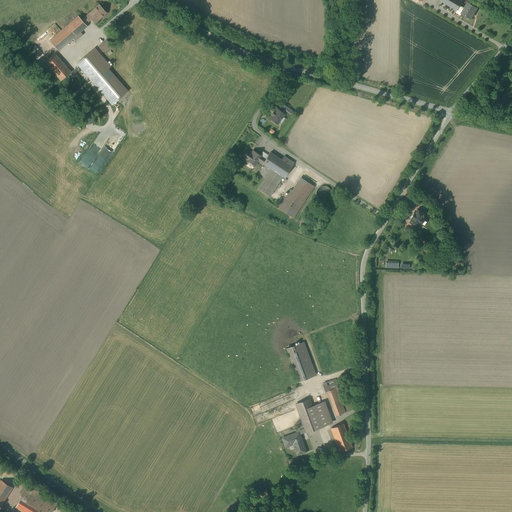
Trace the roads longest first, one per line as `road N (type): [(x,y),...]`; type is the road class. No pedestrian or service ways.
road 1 (unclassified): [(386,219),(362,265),(364,511)]
road 2 (unclassified): [(386,219),(256,132),(254,118),(288,67)]
road 3 (unclassified): [(288,67),(451,112)]
road 4 (unclassified): [(143,0),(251,57),(288,67)]
road 5 (unclassified): [(451,112),(386,219)]
